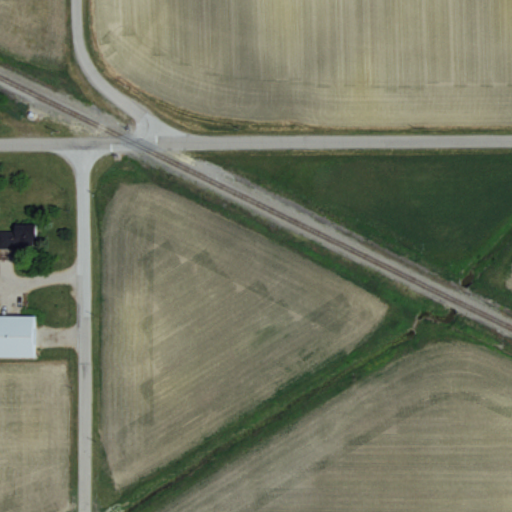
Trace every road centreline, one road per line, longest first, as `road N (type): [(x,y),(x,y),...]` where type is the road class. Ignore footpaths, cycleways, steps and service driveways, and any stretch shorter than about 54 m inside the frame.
road 1 (residential): [(0,142),(511,138)]
road 2 (residential): [(84,504),(83,142)]
road 3 (residential): [(165,141),(89,71),(74,0)]
